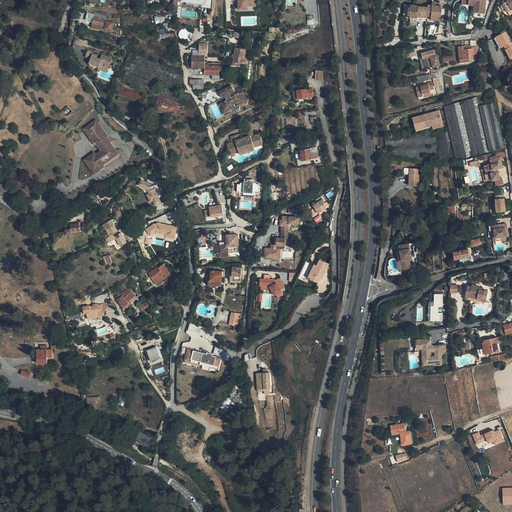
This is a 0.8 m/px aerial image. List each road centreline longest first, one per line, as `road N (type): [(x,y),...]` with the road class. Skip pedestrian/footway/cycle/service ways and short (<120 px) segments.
road 1 (primary): [(336,0),(359,220),(350,302),(313,464),(313,511)]
road 2 (residential): [(171,409),(220,388),(243,352),(331,294),(340,192),(321,109)]
road 3 (primary): [(366,276),(371,181),(351,0)]
road 4 (residential): [(171,409),(193,283),(176,196)]
road 5 (primary): [(335,511),(336,424),(361,305)]
road 6 (residential): [(176,196),(220,179),(210,130),(185,81),(181,49),(198,35)]
road 7 (unclassified): [(0,411),(74,431),(154,473)]
road 8 (residential): [(484,34),(511,186)]
